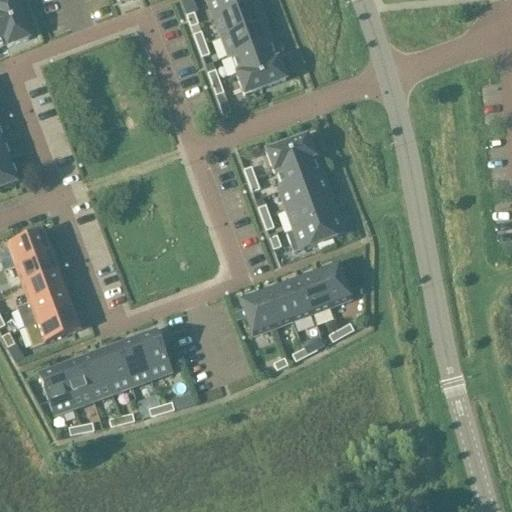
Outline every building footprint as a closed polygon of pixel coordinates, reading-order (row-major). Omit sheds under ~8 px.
[(0,4),(0,26),(8,49),(29,41),(13,0),(0,4)] [(209,0),(208,0),(216,20),(256,6),(253,0),(209,0)] [(263,25),(256,6),(216,20),(223,40),(263,25)] [(186,19),(190,30),(198,27),(194,16),(186,19)] [(270,44),(263,25),(223,40),(230,59),(270,44)] [(0,49),(7,47),(7,49),(8,49),(0,26),(0,49)] [(205,46),(201,35),(193,37),(197,49),(205,46)] [(275,62),(269,45),(270,45),(270,44),(230,59),(230,60),(231,59),(238,76),(236,77),(236,78),(278,63),(277,62),(275,62)] [(205,46),(197,49),(202,60),(209,57),(205,46)] [(285,83),(278,63),(236,78),(244,98),(285,83)] [(219,84),(215,73),(208,76),(212,87),(219,85),(219,84)] [(219,84),(219,85),(212,87),(216,99),(224,96),(219,84)] [(227,108),(221,111),(223,118),(230,115),(227,108)] [(273,175),(314,159),(307,139),(265,155),(273,175)] [(3,145),(0,146),(0,167),(10,164),(3,145)] [(319,178),(313,161),(314,160),(314,159),(273,175),(273,176),(275,175),(281,192),(280,193),(281,194),(320,179),(320,178),(319,178)] [(10,164),(0,167),(0,190),(18,184),(10,164)] [(251,170),(244,173),(248,184),(255,181),(251,170)] [(328,198),(320,179),(281,194),(288,213),(328,198)] [(255,181),(248,184),(252,195),(259,193),(255,181)] [(335,217),(328,198),(288,213),(295,232),(335,217)] [(269,220),(265,208),(257,211),(262,222),(269,220)] [(335,217),(295,232),(302,252),(342,237),(335,217)] [(269,220),(262,222),(266,234),(274,231),(269,220)] [(8,248),(15,268),(51,255),(44,235),(8,248)] [(276,239),(269,242),(273,253),(281,250),(276,239)] [(51,255),(15,268),(22,288),(58,274),(51,255)] [(337,267),(317,274),(330,310),(350,303),(337,267)] [(22,288),(29,307),(66,293),(58,274),(22,288)] [(317,274),(298,281),(311,317),(330,310),(317,274)] [(298,281),(279,289),(292,325),(311,317),(298,281)] [(279,289),(260,296),(273,332),(292,325),(279,289)] [(29,307),(37,326),(73,312),(66,293),(29,307)] [(253,339),(273,332),(260,296),(239,303),(253,339)] [(80,333),(73,312),(37,326),(44,346),(80,333)] [(339,333),(343,340),(353,334),(349,327),(339,333)] [(343,340),(339,333),(328,339),(332,346),(343,340)] [(1,340),(7,351),(14,347),(8,336),(1,340)] [(156,336),(135,344),(150,383),(170,375),(156,336)] [(135,344),(116,351),(131,390),(150,383),(135,344)] [(317,354),(313,347),(302,353),(306,360),(317,354)] [(116,351),(97,358),(112,397),(131,390),(116,351)] [(306,360),(302,353),(292,358),(295,365),(306,360)] [(97,358),(78,365),(93,404),(112,397),(97,358)] [(273,367),(276,374),(277,374),(287,369),(284,361),(273,367)] [(78,365),(59,372),(73,411),(93,404),(78,365)] [(53,418),(73,411),(59,372),(39,379),(53,418)] [(174,414),(174,413),(171,406),(160,409),(162,417),(174,414)] [(162,417),(160,409),(148,413),(151,421),(162,417)] [(134,425),(132,417),(120,420),(122,428),(134,425)] [(122,428),(120,420),(109,423),(111,431),(122,428)] [(92,427),(80,429),(82,437),(94,434),(93,434),(94,434),(92,427)] [(82,437),(80,429),(68,431),(70,439),(82,437)]
